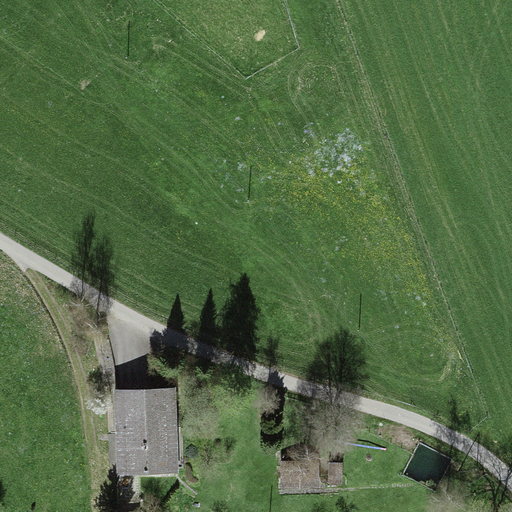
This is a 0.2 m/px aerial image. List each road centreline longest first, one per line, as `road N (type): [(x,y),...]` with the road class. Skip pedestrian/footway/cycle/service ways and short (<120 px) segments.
road 1 (unclassified): [(0,242),(145,327),(229,364),(436,430),(511,483)]
road 2 (track): [(17,254),(62,350),(93,457),(95,511)]
